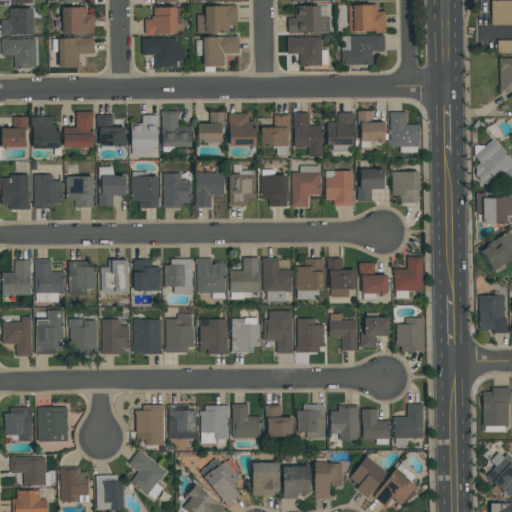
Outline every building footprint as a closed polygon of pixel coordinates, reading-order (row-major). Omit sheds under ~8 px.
[(490,25),(511,25),(511,0),(490,1),(490,25)] [(376,4),(376,11),(384,11),(384,32),(374,32),(374,31),(347,31),(347,5),(351,5),(351,4),(376,4)] [(236,5),(236,25),(228,25),(228,33),(196,33),(196,14),(204,14),(204,6),(227,6),(227,5),(236,5)] [(328,32),(298,32),(298,33),(287,34),(287,18),(295,18),(294,6),(319,6),(319,16),(328,16),(328,32)] [(94,34),(83,34),(83,33),(61,33),(61,7),(85,7),(85,14),(93,14),(94,34)] [(176,7),(176,8),(183,8),(183,31),(176,31),(176,33),(155,33),(155,35),(144,35),(144,19),(151,19),(151,16),(153,16),(153,7),(176,7)] [(0,20),(7,20),(7,17),(9,17),(9,8),(31,8),(31,35),(9,35),(9,36),(0,36),(0,20)] [(340,65),(340,49),(341,49),(341,36),(349,36),(349,35),(383,35),(383,51),(371,51),(371,65),(340,65)] [(237,53),(222,53),(222,66),(202,66),(202,37),(227,37),(227,36),(237,36),(237,53)] [(286,36),(291,36),(291,37),(320,37),(320,50),(327,50),(327,64),(321,64),(321,66),(299,66),(299,53),(286,53),(286,36)] [(93,37),(93,54),(78,54),(78,67),(58,67),(58,52),(51,52),(51,39),(58,39),(58,38),(87,38),(87,37),(93,37)] [(35,39),(35,67),(19,67),(19,69),(13,69),(13,55),(0,55),(0,38),(6,38),(6,39),(35,39)] [(153,68),(153,55),(141,55),(141,38),(175,38),(175,42),(179,42),(179,46),(181,46),(184,50),(184,61),(176,61),(176,67),(162,67),(162,68),(153,68)] [(499,58),(511,58),(511,94),(500,94),(499,58)] [(92,147),(63,147),(63,127),(75,127),(75,111),(92,111),(92,128),(92,147)] [(190,126),(190,146),(161,146),(161,116),(160,116),(160,111),(177,111),(177,126),(190,126)] [(371,111),(371,121),(383,121),(383,141),(370,141),(370,148),(359,148),(359,124),(356,124),(356,111),(371,111)] [(196,142),(196,123),(209,123),(209,112),(224,112),(224,125),(221,125),(221,142),(196,142)] [(389,147),(389,117),(388,117),(388,112),(405,112),(405,124),(419,124),(419,147),(416,147),(416,152),(399,152),(399,147),(389,147)] [(254,121),(254,145),(228,145),(228,124),(227,124),(227,113),(247,113),(247,121),(254,121)] [(292,113),(308,113),(308,125),(320,126),(320,132),(322,133),(321,157),(307,157),(307,148),(293,148),(293,127),(292,127),(292,113)] [(353,113),(353,122),(352,122),(352,145),(347,145),(347,151),(331,151),(331,145),(326,145),(326,122),(334,122),(334,121),(337,121),(337,113),(353,113)] [(98,146),(98,130),(96,130),(96,120),(95,120),(95,114),(112,114),(112,127),(113,127),(113,119),(122,119),(122,127),(124,127),(124,146),(98,146)] [(156,115),(156,124),(156,147),(147,147),(147,154),(130,154),(130,123),(141,123),(141,115),(156,115)] [(260,146),(260,127),(272,127),(273,115),(289,115),(289,130),(286,130),(286,147),(285,147),(285,155),(275,155),(275,148),(272,148),(272,146),(260,146)] [(27,116),(27,130),(24,130),(24,147),(0,147),(0,128),(12,128),(12,116),(27,116)] [(32,148),(32,125),(31,125),(31,116),(51,116),(51,124),(58,124),(58,148),(32,148)] [(473,145),(486,144),(492,138),(511,160),(511,179),(505,171),(489,187),(485,182),(483,184),(472,173),(473,145)] [(382,189),(370,189),(370,199),(356,199),(356,187),(359,187),(359,161),(369,161),(369,169),(382,169),(382,189)] [(97,206),(97,167),(112,166),(112,175),(124,175),(124,195),(112,196),(112,206),(97,206)] [(290,206),(290,202),(291,202),(291,172),(298,172),(298,166),(320,166),(320,194),(306,194),(306,206),(290,206)] [(259,199),(259,176),(260,176),(260,170),(273,170),(273,175),(286,175),(286,193),(286,206),(267,206),(267,199),(259,199)] [(157,208),(138,208),(138,200),(129,200),(129,176),(131,176),(131,171),(148,171),(152,176),(157,176),(157,208)] [(351,205),(332,205),(332,200),(324,200),(324,177),(324,171),(351,171),(351,205)] [(419,172),(419,184),(419,195),(418,195),(418,203),(399,203),(399,195),(391,195),(391,172),(419,172)] [(180,173),(180,179),(189,179),(189,203),(181,203),(181,208),(161,208),(161,204),(162,204),(162,173),(180,173)] [(210,207),(193,207),(193,203),(194,203),(194,173),(222,173),(222,195),(210,195),(210,207)] [(61,181),(61,203),(52,203),(52,208),(32,208),(32,174),(52,174),(52,181),(61,181)] [(227,206),(227,201),(228,201),(228,193),(227,193),(227,174),(241,174),(254,174),(254,199),(246,199),(246,206),(227,206)] [(0,205),(0,177),(9,177),(9,175),(27,175),(27,205),(28,205),(28,209),(8,209),(8,205),(0,205)] [(92,176),(92,207),(73,207),(73,200),(65,200),(65,176),(92,176)] [(511,195),(511,215),(506,215),(506,224),(482,224),(482,213),(475,213),(475,193),(485,193),(485,195),(511,195)] [(511,258),(503,264),(505,268),(495,274),(492,270),(491,271),(479,251),(487,246),(485,244),(508,230),(511,236),(511,258)] [(393,269),(406,269),(406,256),(423,256),(423,262),(421,262),(421,291),(407,291),(407,298),(394,298),(394,291),(393,291),(393,269)] [(258,257),(258,262),(257,262),(257,292),(249,292),(249,297),(243,298),(243,299),(230,299),(230,293),(229,293),(228,270),(241,270),(241,258),(258,257)] [(260,257),(277,257),(277,270),(290,270),(290,292),(284,292),(284,301),(265,301),(265,292),(262,292),(262,263),(260,263),(260,257)] [(195,293),(195,264),(194,264),(194,258),(211,258),(211,262),(221,262),(221,263),(225,263),(225,281),(224,281),(224,293),(223,293),(223,299),(211,299),(211,293),(195,293)] [(354,270),(354,275),(353,275),(353,289),(347,289),(347,297),(329,297),(329,290),(329,276),(328,276),(328,273),(326,273),(326,258),(341,258),(341,270),(354,270)] [(64,271),(64,280),(63,280),(63,293),(57,293),(57,302),(35,302),(35,294),(34,294),(34,264),(33,264),(33,259),(50,259),(50,271),(64,271)] [(152,267),(158,267),(158,271),(159,271),(159,284),(161,284),(161,290),(132,290),(132,259),(152,259),(152,267)] [(191,293),(172,293),(172,287),(163,287),(163,264),(169,264),(169,259),(191,259),(191,293)] [(303,266),(303,259),(322,259),(322,291),(318,291),(318,295),(313,295),(313,299),(296,299),(296,291),(295,291),(295,266),(303,266)] [(30,295),(1,295),(1,272),(13,272),(13,260),(30,260),(30,264),(29,264),(29,280),(30,280),(30,295)] [(126,260),(126,292),(125,292),(125,295),(113,295),(113,299),(100,299),(100,267),(107,267),(107,260),(126,260)] [(94,266),(94,288),(85,288),(85,295),(67,295),(67,261),(88,261),(88,266),(94,266)] [(373,262),(373,274),(386,274),(386,293),(375,293),(375,299),(362,299),(362,293),(360,293),(360,278),(358,278),(358,269),(357,269),(357,262),(373,262)] [(477,295),(503,295),(503,318),(506,318),(506,333),(492,333),(492,329),(478,329),(478,310),(477,310),(477,295)] [(35,355),(35,319),(46,319),(46,310),(62,310),(62,349),(56,349),(56,355),(35,355)] [(275,353),(275,341),(261,341),(261,333),(262,333),(262,319),(267,319),(267,311),(291,311),(291,348),(292,348),(292,353),(275,353)] [(359,348),(359,343),(359,333),(363,333),(363,317),(365,317),(365,312),(377,312),(377,317),(387,317),(387,336),(375,336),(375,348),(359,348)] [(190,314),(190,325),(191,325),(191,343),(193,343),(193,347),(187,347),(187,352),(163,352),(163,347),(164,347),(164,319),(176,319),(176,314),(190,314)] [(356,350),(340,350),(340,338),(328,338),(328,320),(328,314),(340,314),(340,320),(355,320),(355,335),(356,335),(356,350)] [(1,344),(1,322),(20,322),(20,316),(30,316),(30,351),(31,351),(31,356),(15,356),(15,344),(1,344)] [(198,318),(207,318),(207,319),(226,319),(226,349),(227,349),(227,354),(207,354),(207,349),(198,349),(198,318)] [(230,352),(230,318),(243,318),(256,318),(256,325),(258,325),(258,340),(259,340),(259,346),(252,346),(252,352),(230,352)] [(294,352),(294,346),(296,346),(296,318),(314,318),(314,324),(322,324),(322,339),(324,339),(324,346),(318,346),(318,352),(294,352)] [(400,351),(400,346),(394,346),(394,341),(395,341),(395,324),(404,324),(404,318),(424,318),(424,351),(400,351)] [(73,353),(73,348),(69,348),(69,327),(67,327),(67,319),(82,319),(82,320),(95,320),(95,348),(97,348),(97,353),(73,353)] [(99,354),(99,347),(100,347),(100,319),(119,319),(119,325),(128,325),(128,348),(120,348),(120,354),(99,354)] [(159,319),(159,354),(140,354),(140,353),(131,353),(131,343),(132,343),(132,319),(159,319)] [(484,432),(484,426),(482,426),(482,391),(491,391),(491,387),(509,387),(509,404),(507,404),(507,426),(504,426),(504,432),(484,432)] [(260,416),(260,437),(231,437),(231,408),(230,408),(230,403),(246,403),(246,416),(260,416)] [(144,445),(144,439),(135,439),(135,432),(134,432),(134,410),(141,410),(141,404),(162,404),(162,445),(144,445)] [(266,437),(266,420),(264,420),(264,411),(263,411),(263,404),(279,404),(279,416),(292,416),(292,437),(266,437)] [(422,404),(422,410),(421,410),(421,438),(406,438),(406,445),(394,445),(394,438),(393,438),(393,416),(405,416),(405,404),(422,404)] [(194,438),(167,438),(167,405),(188,405),(188,410),(195,410),(195,415),(194,415),(194,438)] [(204,405),(228,405),(228,413),(226,413),(226,443),(216,443),(216,439),(214,439),(214,443),(199,443),(199,415),(198,415),(198,411),(204,411),(204,405)] [(325,438),(305,438),(305,432),(296,432),(296,410),(302,410),(302,405),(322,405),(322,409),(323,409),(323,413),(325,413),(325,438)] [(329,410),(337,410),(337,405),(357,405),(357,410),(356,410),(356,440),(338,440),(338,434),(329,434),(329,410)] [(30,407),(30,441),(4,441),(4,435),(3,435),(3,413),(9,413),(9,407),(30,407)] [(66,407),(66,441),(37,441),(37,407),(66,407)] [(387,444),(375,444),(375,439),(361,439),(361,423),(360,423),(360,409),(376,409),(376,421),(388,421),(388,439),(387,439),(387,444)] [(154,499),(135,486),(134,486),(129,482),(137,470),(127,463),(137,450),(141,453),(141,454),(164,471),(155,483),(162,488),(154,499)] [(497,452),(511,465),(511,493),(509,497),(485,476),(494,466),(489,461),(497,452)] [(22,487),(22,473),(9,473),(9,456),(14,456),(14,457),(44,457),(44,472),(50,472),(50,485),(44,485),(44,487),(22,487)] [(386,473),(366,498),(355,489),(358,485),(348,478),(365,456),(386,473)] [(238,495),(226,505),(201,477),(203,476),(199,472),(214,458),(220,465),(224,461),(225,462),(229,459),(238,469),(234,473),(239,478),(229,486),(238,495)] [(277,462),(277,482),(278,482),(278,496),(251,496),(251,462),(277,462)] [(313,462),(326,462),(326,463),(333,463),(340,463),(340,486),(328,486),(328,498),(313,498),(313,462)] [(415,486),(401,504),(391,497),(385,506),(372,497),(394,468),(395,469),(399,464),(414,476),(410,482),(415,486)] [(308,493),(296,493),(296,498),(281,498),(281,466),(308,466),(308,493)] [(58,467),(79,467),(79,472),(87,472),(87,502),(59,502),(59,473),(58,473),(58,467)] [(95,475),(116,475),(116,481),(122,481),(122,511),(108,511),(108,509),(95,509),(95,475)] [(224,508),(220,511),(182,511),(184,510),(181,507),(190,498),(186,494),(196,483),(215,502),(216,501),(224,508)] [(45,499),(45,511),(11,511),(11,498),(15,498),(15,491),(39,491),(39,499),(45,499)] [(511,511),(511,503),(489,503),(488,511),(511,511)]
